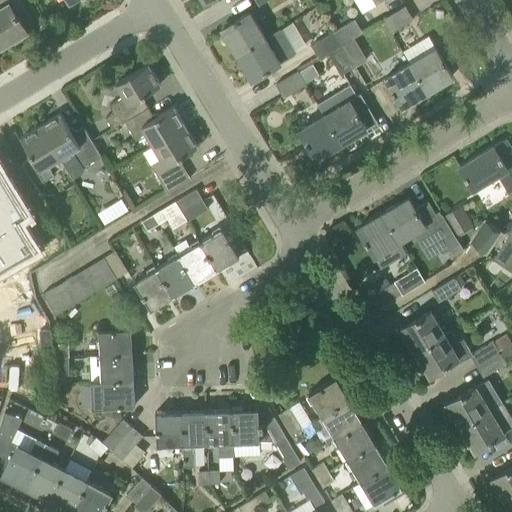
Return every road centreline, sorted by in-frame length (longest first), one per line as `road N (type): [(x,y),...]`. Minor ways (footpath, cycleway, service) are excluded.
road 1 (residential): [(454,501),(303,248)]
road 2 (residential): [(289,226),(511,91)]
road 3 (residential): [(289,226),(158,13)]
road 4 (residential): [(0,107),(158,13)]
road 5 (residential): [(214,329),(244,284),(303,248)]
